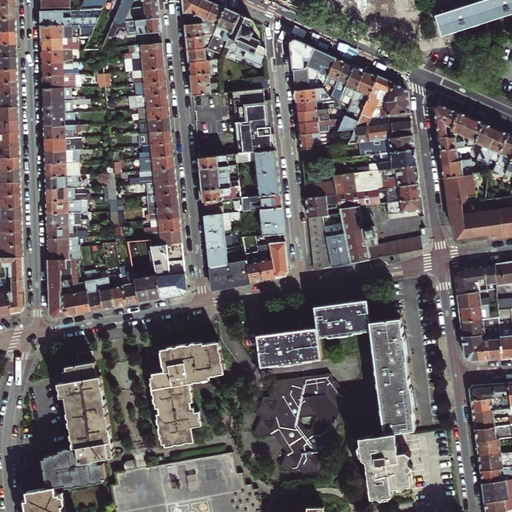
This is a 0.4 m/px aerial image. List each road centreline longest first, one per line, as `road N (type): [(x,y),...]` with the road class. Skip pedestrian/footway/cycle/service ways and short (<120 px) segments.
road 1 (residential): [(28,0),(40,333)]
road 2 (residential): [(202,302),(171,0)]
road 3 (residential): [(275,11),(303,284)]
road 4 (residential): [(441,260),(416,74)]
road 5 (residential): [(27,336),(7,438),(11,511)]
road 6 (residential): [(202,302),(40,333)]
road 7 (tertiary): [(275,11),(416,74)]
road 8 (residential): [(441,260),(303,284)]
road 9 (residential): [(475,511),(455,374)]
